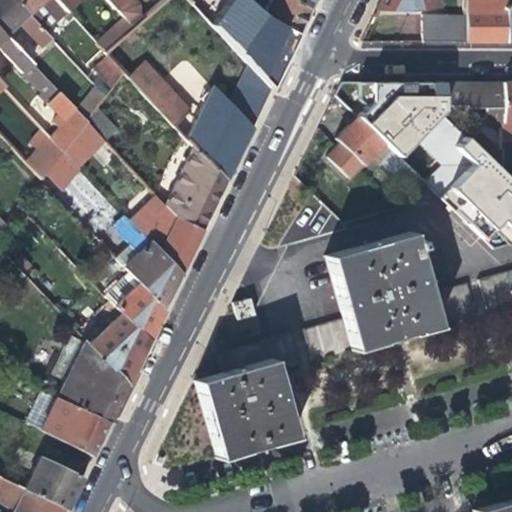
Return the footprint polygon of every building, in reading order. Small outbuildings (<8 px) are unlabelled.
[(50,39),(37,26),(27,14),(12,0),(0,0),(0,33),(3,36),(19,22),(41,47),(50,39)] [(51,13),(59,5),(54,0),(12,0),(27,14),(40,2),(51,13)] [(54,0),(59,5),(66,12),(78,0),(54,0)] [(108,0),(124,17),(133,27),(143,18),(138,13),(139,5),(134,0),(108,0)] [(188,0),(245,61),(269,87),(283,59),(294,35),(259,14),(244,0),(188,0)] [(244,0),(259,14),(294,35),(302,20),(305,13),(285,0),(244,0)] [(285,0),(305,13),(311,1),(311,0),(285,0)] [(438,10),(435,0),(379,0),(379,1),(374,10),(438,10)] [(37,26),(51,13),(40,2),(27,14),(37,26)] [(464,11),(464,14),(464,41),(497,41),(507,42),(507,12),(464,11)] [(454,41),(464,41),(464,14),(444,14),(444,23),(437,23),(437,14),(419,14),(419,41),(430,41),(441,41),(454,41)] [(105,54),(133,27),(124,17),(95,44),(105,54)] [(29,64),(3,36),(0,33),(0,52),(19,73),(29,64)] [(110,54),(93,63),(107,87),(124,77),(110,54)] [(245,61),(223,100),(249,128),(260,105),(269,87),(245,61)] [(126,77),(165,119),(182,104),(170,91),(165,95),(150,78),(154,74),(144,62),(126,77)] [(441,108),(441,106),(441,83),(418,83),(370,84),(368,103),(354,118),(398,159),(413,143),(442,169),(426,186),(494,252),(511,245),(511,181),(501,171),(441,108)] [(494,127),(500,127),(500,83),(464,83),(441,83),(441,106),(464,106),(465,110),(495,110),(494,127)] [(511,123),(511,83),(500,83),(500,127),(501,171),(511,181),(511,140),(511,141),(511,123)] [(194,117),(183,139),(194,151),(223,182),(239,149),(249,128),(223,100),(209,86),(194,117)] [(85,124),(96,111),(106,99),(95,87),(73,112),(85,124)] [(194,117),(182,104),(165,119),(183,139),(194,117)] [(398,159),(377,139),(354,118),(346,127),(334,141),(338,145),(324,161),(345,180),(369,155),(413,198),(426,186),(398,159)] [(103,143),(85,124),(71,142),(87,159),(103,143)] [(40,181),(43,175),(50,167),(61,153),(48,139),(35,156),(25,147),(16,155),(40,181)] [(61,153),(76,169),(87,159),(71,142),(61,153)] [(194,151),(164,210),(173,219),(198,232),(211,205),(223,182),(194,151)] [(76,169),(61,153),(50,167),(43,175),(59,192),(76,169)] [(80,174),(65,188),(96,221),(111,207),(80,174)] [(156,213),(141,239),(176,277),(190,248),(198,232),(173,219),(164,210),(157,202),(152,210),(156,213)] [(112,229),(130,248),(137,256),(122,269),(126,273),(138,286),(160,310),(169,290),(176,277),(141,239),(123,220),(112,229)] [(192,384),(214,461),(292,438),(274,375),(511,307),(511,271),(425,296),(412,249),(417,248),(414,240),(409,241),(407,233),(325,256),(342,320),(215,356),(220,376),(192,384)] [(115,261),(122,269),(137,256),(130,248),(115,261)] [(101,295),(117,311),(145,341),(160,310),(138,286),(126,273),(101,295)] [(236,320),(252,314),(247,299),(231,303),(236,320)] [(114,320),(86,346),(123,386),(145,341),(117,311),(111,317),(114,320)] [(60,385),(52,400),(104,424),(123,386),(86,346),(50,379),(60,385)] [(27,422),(38,427),(51,399),(40,394),(27,422)] [(87,457),(104,424),(52,400),(36,432),(87,457)] [(37,458),(22,491),(62,510),(83,467),(67,459),(62,470),(37,458)] [(0,505),(12,511),(22,491),(0,480),(0,505)] [(60,511),(62,510),(22,491),(12,511),(11,511),(60,511)] [(511,511),(511,498),(471,510),(471,511),(511,511)]
